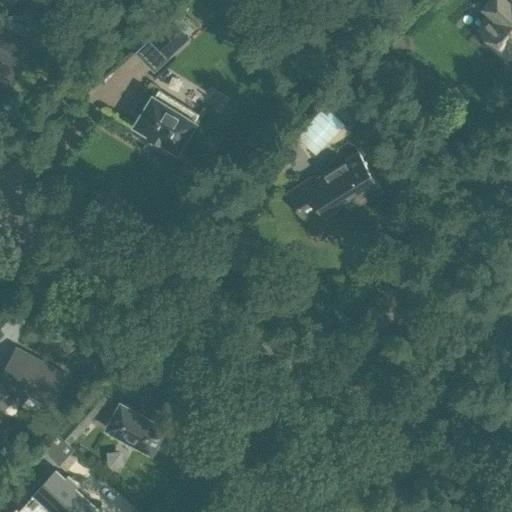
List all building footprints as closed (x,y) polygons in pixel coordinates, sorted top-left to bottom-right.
[(70,19),(63,0),(30,0),(33,7),(3,17),(0,15),(0,51),(6,55),(0,65),(0,84),(11,91),(25,64),(16,59),(30,33),(70,19)] [(486,20),(483,22),(484,25),(480,29),(483,31),(483,34),(493,43),(496,43),(509,55),(511,52),(511,0),(488,0),(487,2),(487,1),(486,2),(486,3),(485,5),(484,4),(483,5),(493,15),(490,18),(487,18),(486,20)] [(172,19),(153,37),(168,52),(187,34),(172,19)] [(149,102),(141,98),(134,110),(141,114),(135,124),(178,151),(197,121),(154,94),(149,102)] [(354,205),(382,187),(359,150),(316,178),(319,182),(309,188),(304,181),(288,191),(304,215),(319,205),(325,214),(349,198),(354,205)] [(56,397),(69,373),(16,345),(0,375),(0,376),(0,410),(17,396),(15,394),(19,386),(47,401),(51,394),(56,397)] [(72,435),(106,398),(96,388),(61,425),(72,435)] [(165,424),(118,398),(103,424),(120,434),(118,438),(131,445),(133,441),(150,450),(165,424)] [(56,461),(63,454),(67,457),(76,448),(58,432),(43,450),(56,461)] [(59,511),(88,511),(95,505),(58,470),(20,510),(22,511),(54,511),(57,509),(59,511)]
